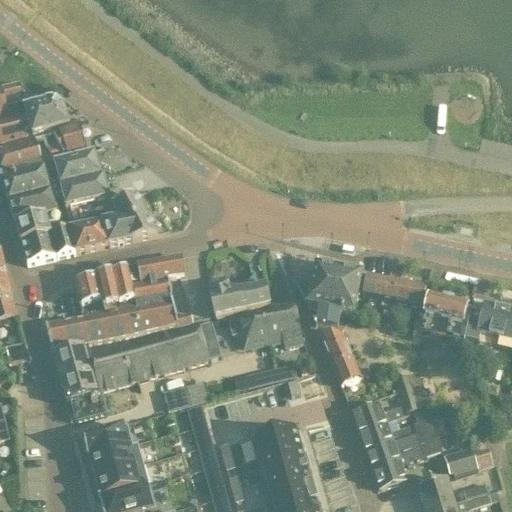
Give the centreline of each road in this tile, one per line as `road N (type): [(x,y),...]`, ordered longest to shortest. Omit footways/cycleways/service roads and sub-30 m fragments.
road 1 (tertiary): [(253,205),(171,152),(0,18)]
road 2 (tertiary): [(19,290),(224,236),(253,205)]
road 3 (tertiary): [(63,511),(41,370),(19,290)]
road 4 (residential): [(374,511),(297,310)]
road 5 (tertiary): [(511,268),(325,224)]
road 6 (unclassified): [(511,206),(457,205),(325,224)]
